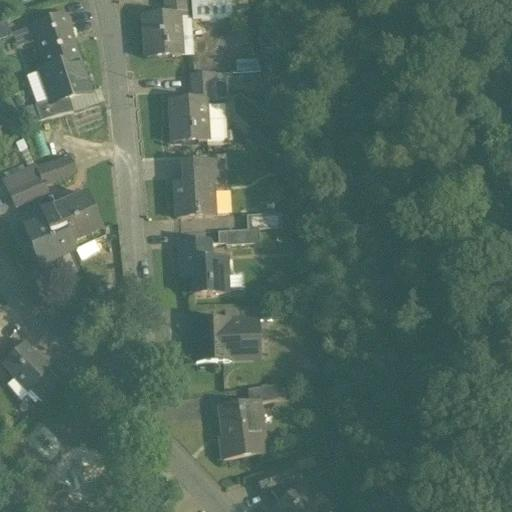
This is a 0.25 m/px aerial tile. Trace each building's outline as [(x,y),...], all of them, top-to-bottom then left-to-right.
[(188,17),(186,0),(163,0),(165,18),(177,17),(177,18),(188,17)] [(244,0),(200,0),(201,0),(225,0),(227,20),(247,15),(244,0)] [(165,18),(142,19),(145,61),(180,59),(177,18),(177,17),(165,18)] [(66,20),(27,33),(28,35),(31,34),(46,74),(46,76),(77,65),(79,64),(78,63),(77,63),(66,34),(71,33),(71,31),(70,32),(66,21),(67,21),(66,20)] [(4,28),(0,29),(0,45),(9,42),(4,28)] [(260,50),(248,52),(250,60),(235,63),(237,76),(264,72),(260,50)] [(77,65),(46,76),(46,74),(40,76),(50,105),(51,109),(68,103),(88,96),(77,65)] [(213,77),(191,79),(192,103),(204,102),(204,103),(214,103),(213,77)] [(192,103),(169,104),(171,146),(206,144),(206,143),(204,109),(204,103),(204,102),(192,103)] [(68,103),(51,109),(50,105),(33,111),(39,127),(73,116),(68,103)] [(221,108),(204,109),(206,143),(223,143),(221,108)] [(68,160),(35,175),(39,183),(45,198),(46,197),(43,189),(75,175),(68,160)] [(220,164),(181,166),(182,186),(173,186),(175,221),(212,220),(212,218),(211,196),(210,187),(221,186),(220,164)] [(39,183),(7,197),(13,212),(45,198),(39,183)] [(225,195),(211,196),(212,218),(226,217),(225,206),(228,202),(228,198),(225,195)] [(85,197),(51,212),(71,255),(105,240),(85,197)] [(51,212),(40,217),(44,225),(23,234),(39,270),(40,270),(42,274),(48,276),(57,272),(60,265),(58,261),(71,255),(51,212)] [(279,217),(245,219),(246,233),(258,233),(280,231),(280,218),(279,217)] [(290,218),(280,218),(280,231),(292,230),(290,218)] [(246,233),(217,235),(217,248),(224,247),(224,249),(259,247),(258,233),(246,233)] [(225,262),(207,262),(206,245),(208,245),(208,244),(178,245),(180,281),(192,280),(193,297),(192,297),(192,298),(225,296),(224,278),(226,278),(226,277),(225,277),(224,263),(225,263),(225,262)] [(271,309),(239,310),(240,325),(272,323),(271,309)] [(228,323),(193,324),(195,366),(230,365),(230,363),(252,362),(250,331),(228,331),(228,323)] [(47,372),(23,348),(3,369),(27,393),(47,372)] [(278,388),(246,392),(248,405),(256,404),(257,406),(280,402),(278,388)] [(248,405),(218,410),(222,440),(218,441),(222,463),(265,457),(262,434),(261,434),(257,406),(256,404),(248,405)] [(1,463),(0,463),(0,484),(4,488),(15,476),(1,463)] [(277,472),(255,480),(261,495),(282,487),(277,472)] [(301,488),(275,511),(308,511),(305,509),(313,501),(301,488)]
